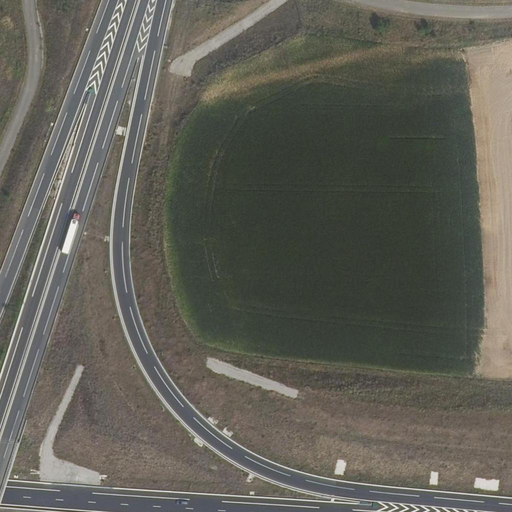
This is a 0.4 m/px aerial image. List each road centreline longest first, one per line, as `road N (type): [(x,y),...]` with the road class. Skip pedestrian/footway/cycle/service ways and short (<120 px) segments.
road 1 (trunk): [(511,508),(353,492),(267,474),(216,442),(154,377),(136,343),(117,250),(126,156),(159,0)]
road 2 (track): [(278,0),(182,62),(166,105),(153,217),(186,340),(198,354),(511,386)]
road 3 (trunk): [(0,465),(143,0)]
road 4 (track): [(297,395),(198,354),(204,368),(257,410),(300,428),(511,456)]
road 5 (trunk): [(131,0),(0,409)]
road 6 (track): [(494,385),(297,395),(342,409),(511,425)]
road 7 (trunk): [(112,0),(0,297)]
road 8 (trunk): [(238,511),(0,495)]
road 9 (unclassified): [(0,168),(35,85),(31,0)]
road 10 (track): [(76,502),(70,475),(44,468),(45,447),(81,365)]
